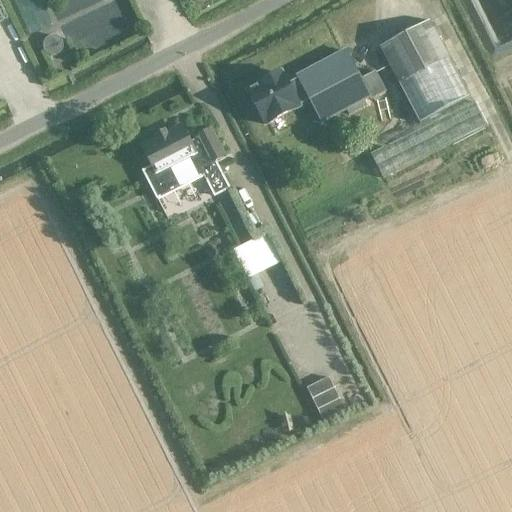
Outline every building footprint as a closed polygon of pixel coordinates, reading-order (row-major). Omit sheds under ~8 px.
[(16,0),(29,32),(49,24),(39,0),(16,0)] [(419,124),(469,97),(429,21),(379,48),(419,124)] [(297,78),(297,79),(308,99),(309,100),(321,124),(369,98),(370,100),(385,92),(375,72),(360,80),(345,51),(296,77),(297,78)] [(260,86),(246,93),(263,124),(266,122),(268,125),(296,110),(295,108),(309,100),(308,99),(297,79),(297,78),(287,84),(282,74),(279,75),(278,73),(259,84),(260,86)] [(370,155),(382,178),(487,126),(475,102),(370,155)] [(180,126),(140,146),(156,176),(196,156),(195,154),(201,151),(208,165),(224,156),(211,130),(195,138),(196,141),(190,144),(180,126)] [(234,247),(247,276),(281,261),(268,232),(234,247)] [(327,378),(306,388),(322,421),(344,411),(327,378)]
